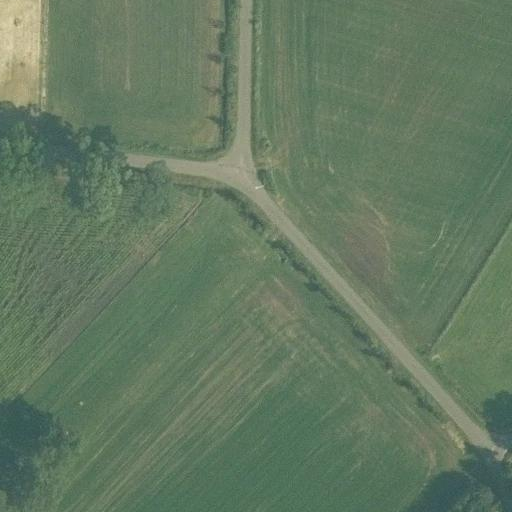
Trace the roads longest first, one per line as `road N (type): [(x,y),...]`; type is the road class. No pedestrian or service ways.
road 1 (unclassified): [(236,178),(447,406),(481,447),(511,508)]
road 2 (unclassified): [(0,148),(236,178)]
road 3 (unclassified): [(236,178),(247,0)]
